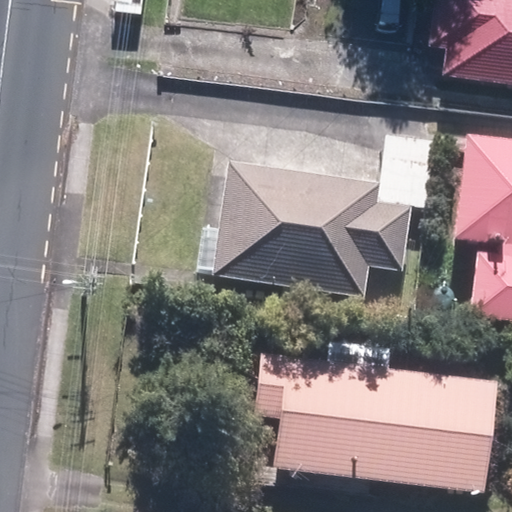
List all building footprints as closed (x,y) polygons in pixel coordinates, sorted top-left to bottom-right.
[(511,0),(430,0),(425,45),(443,48),(440,75),(511,84),(511,0)] [(412,216),(419,148),(373,144),(366,211),(412,216)] [(511,154),(445,148),(436,250),(460,252),(453,327),(511,332),(511,154)] [(394,218),(360,214),(362,194),(207,174),(193,287),(348,307),(352,277),(386,282),(394,218)] [(234,428),(260,431),(254,478),(467,503),(479,394),(241,366),(234,428)]
